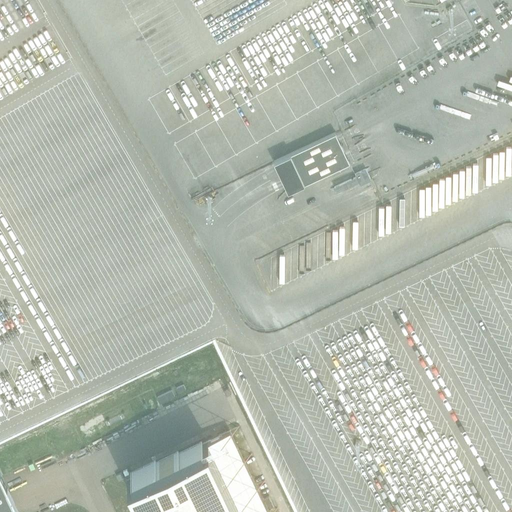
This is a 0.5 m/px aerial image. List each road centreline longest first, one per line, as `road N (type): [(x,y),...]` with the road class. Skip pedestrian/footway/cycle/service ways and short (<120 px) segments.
road 1 (unknown): [(402,2),(422,49),(177,192)]
road 2 (unknown): [(152,148),(402,2)]
road 3 (unknown): [(376,122),(511,43)]
road 4 (unknown): [(0,304),(59,410)]
